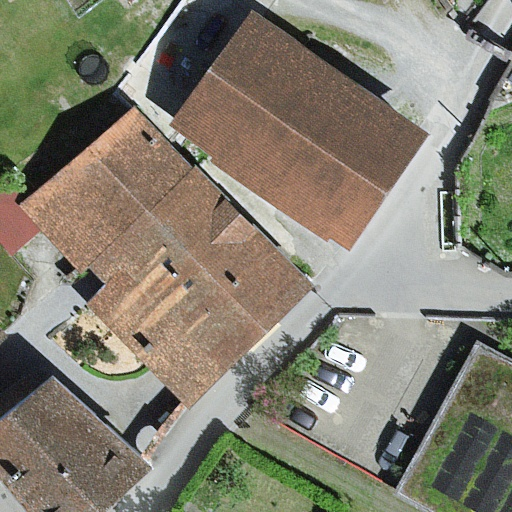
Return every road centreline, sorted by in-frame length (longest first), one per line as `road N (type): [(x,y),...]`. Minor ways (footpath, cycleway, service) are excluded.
road 1 (residential): [(135,511),(227,393),(313,305),(382,256)]
road 2 (residential): [(382,256),(472,62),(511,0)]
road 3 (residential): [(382,256),(416,283),(511,293)]
